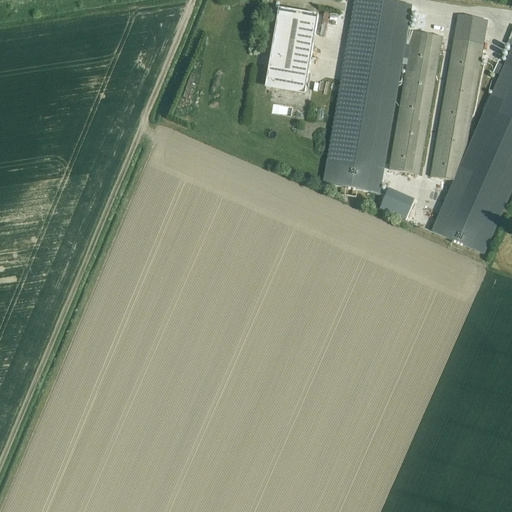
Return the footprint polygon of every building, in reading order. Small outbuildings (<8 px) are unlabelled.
[(406,46),(408,32),(413,6),(376,0),(354,0),(323,185),(380,194),(381,194),(403,66),(406,46)] [(279,10),(266,89),(305,96),(307,85),(309,85),(311,76),(309,76),(319,16),(279,10)] [(455,40),(484,45),(488,22),(459,17),(455,40)] [(406,46),(403,66),(407,66),(389,171),(418,176),(442,38),(413,33),(408,32),(406,46)] [(484,45),(455,40),(431,178),(454,182),(466,157),(468,153),(467,153),(484,45)] [(466,157),(454,182),(432,232),(485,256),(511,194),(511,49),(504,67),(499,65),(495,74),(500,76),(492,97),(468,153),(466,157)] [(391,186),(382,209),(408,219),(418,196),(391,186)]
